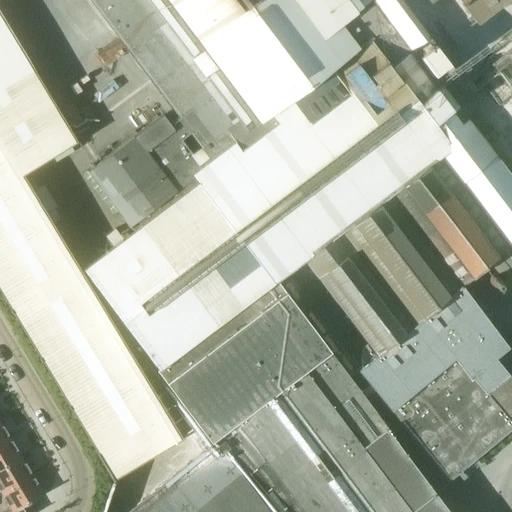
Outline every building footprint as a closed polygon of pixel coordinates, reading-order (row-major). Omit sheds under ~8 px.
[(0,0),(0,296),(112,482),(116,479),(115,478),(182,438),(23,174),(77,141),(0,13),(0,0)] [(448,511),(443,505),(274,281),(302,259),(375,355),(358,369),(448,479),(511,426),(511,379),(507,374),(493,357),(506,346),(462,288),(461,286),(485,266),(490,262),(505,281),(511,274),(511,177),(440,83),(456,72),(401,0),(427,0),(430,2),(433,0),(460,0),(469,12),(485,14),(504,0),(97,0),(177,105),(88,171),(133,232),(82,270),(213,443),(137,505),(128,511),(448,511)] [(504,83),(511,76),(511,51),(511,50),(491,65),(504,83)] [(7,437),(0,441),(0,467),(18,456),(7,437)] [(18,456),(0,467),(0,491),(1,492),(29,475),(18,456)] [(41,495),(29,475),(1,492),(12,511),(34,511),(29,502),(41,495)]
